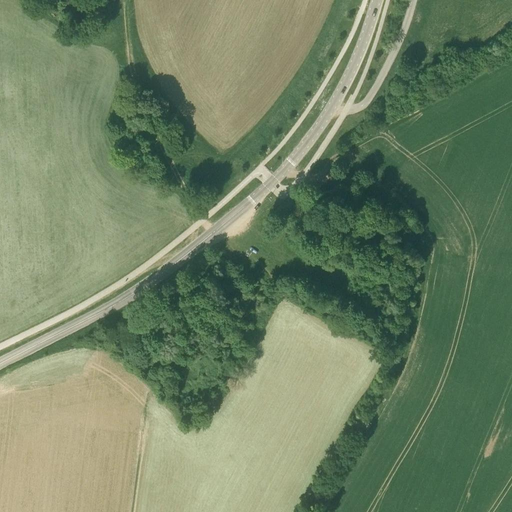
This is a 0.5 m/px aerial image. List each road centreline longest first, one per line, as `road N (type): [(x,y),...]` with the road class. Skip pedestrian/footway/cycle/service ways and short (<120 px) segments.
road 1 (tertiary): [(0,362),(157,276),(271,182),(333,104),(376,0)]
road 2 (track): [(213,232),(138,103),(121,0)]
